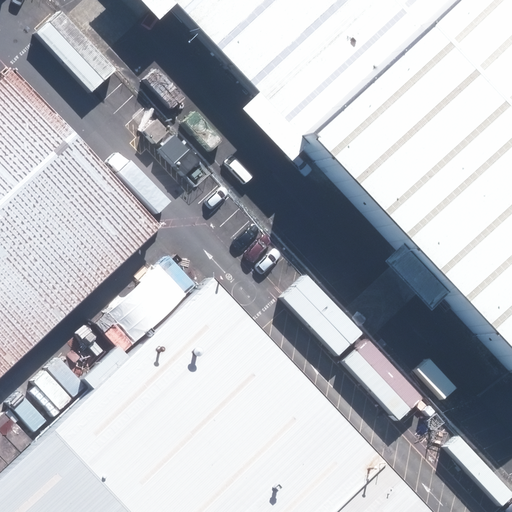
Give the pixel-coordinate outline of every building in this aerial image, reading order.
[(162,0),(293,142),(447,0),(162,0)] [(511,0),(447,0),(293,142),(511,376),(511,375),(511,0)] [(0,391),(155,248),(1,83),(0,83),(0,391)] [(400,511),(190,286),(0,461),(0,511),(400,511)] [(398,322),(384,333),(408,366),(423,356),(398,322)] [(413,388),(387,410),(440,470),(465,447),(413,388)]
